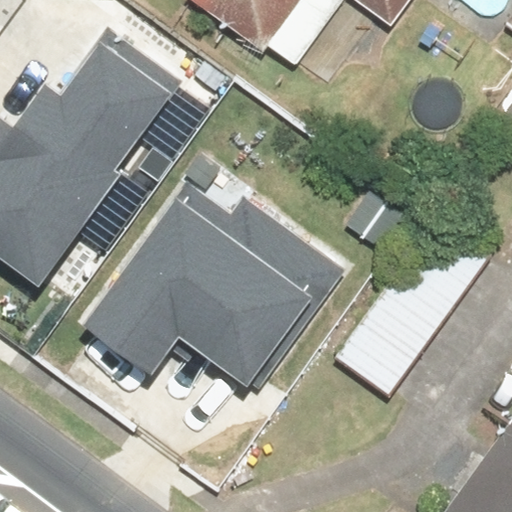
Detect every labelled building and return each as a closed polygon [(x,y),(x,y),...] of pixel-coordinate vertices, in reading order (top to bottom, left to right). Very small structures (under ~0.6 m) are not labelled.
[(202,0),(297,65),(341,1),(389,33),(411,0),(202,0)] [(54,66),(0,142),(0,227),(49,262),(182,74),(105,20),(66,75),(54,66)] [(191,165),(91,305),(155,350),(183,311),(265,369),(346,253),(246,183),(236,197),(191,165)] [(388,396),(489,257),(433,217),(333,356),(388,396)] [(511,511),(511,420),(447,511),(511,511)]
